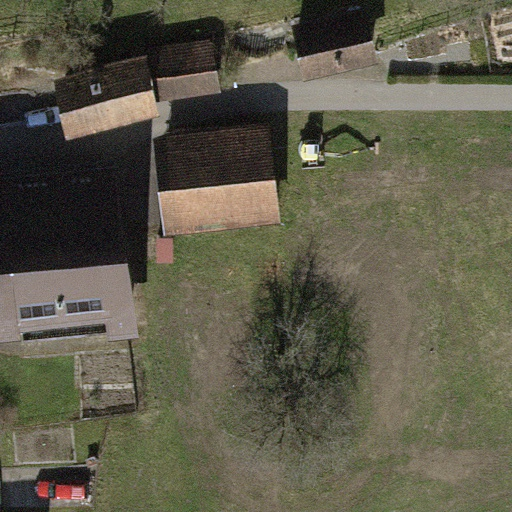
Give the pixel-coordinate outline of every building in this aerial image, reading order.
[(368,2),(295,22),(308,71),(381,51),(368,2)] [(213,35),(149,46),(161,94),(223,84),(213,35)] [(149,46),(54,69),(69,128),(163,104),(161,94),(149,46)] [(166,228),(284,217),(271,116),(170,125),(156,132),(166,228)] [(7,162),(22,326),(24,334),(110,325),(111,332),(142,329),(123,150),(7,162)] [(0,328),(22,326),(7,162),(0,162),(0,328)]
